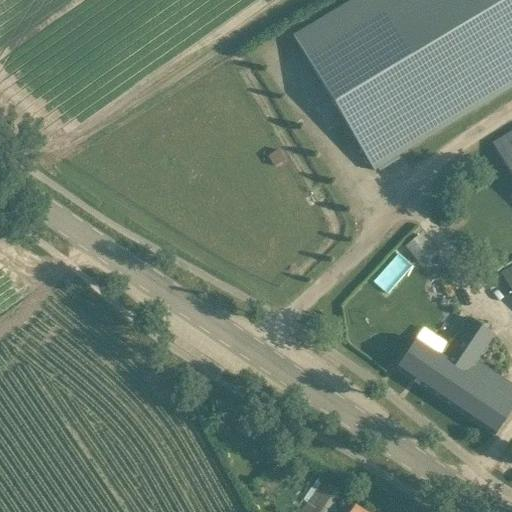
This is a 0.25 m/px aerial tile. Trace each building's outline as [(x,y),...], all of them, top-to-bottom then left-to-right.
[(511,0),(356,0),(294,37),(374,172),(511,88),(511,0)] [(511,133),(493,145),(511,177),(511,133)] [(278,151),(268,157),(274,168),(285,162),(278,151)] [(421,232),(403,245),(420,268),(437,255),(421,232)] [(511,268),(501,275),(511,292),(511,268)] [(416,339),(407,354),(396,370),(493,436),(505,420),(511,408),(511,383),(477,361),(494,335),(466,317),(441,355),(416,339)] [(323,481),(301,511),(326,511),(338,495),(340,493),(323,481)]
